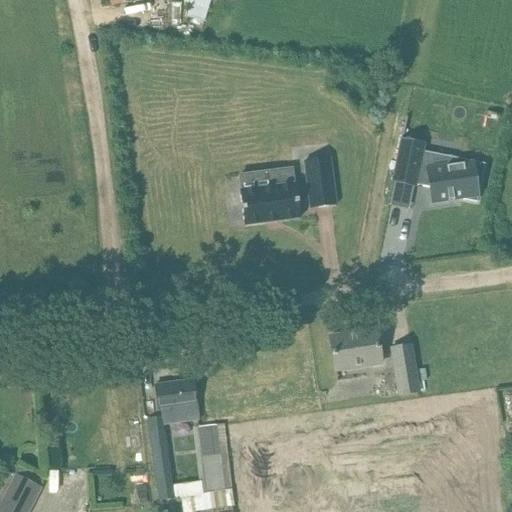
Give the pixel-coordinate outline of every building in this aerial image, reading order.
[(184,0),(184,2),(191,4),(186,17),(205,23),(212,0),(184,0)] [(401,141),(393,182),(394,183),(413,186),(415,187),(415,185),(429,188),(432,204),(454,200),(460,199),(460,200),(466,201),(477,203),(484,164),(475,162),(475,163),(456,159),(455,166),(427,170),(427,171),(419,169),(422,152),(423,145),(401,141)] [(310,209),(335,206),(329,158),(304,162),(310,209)] [(239,192),(244,226),(300,219),(295,184),(239,192)] [(375,330),(330,338),(335,371),(381,364),(375,330)] [(391,349),(398,397),(418,394),(410,346),(391,349)] [(193,380),(155,386),(158,412),(163,411),(164,417),(165,426),(198,421),(193,380)] [(164,417),(149,419),(159,502),(174,500),(172,485),(165,426),(164,417)] [(202,496),(182,499),(183,511),(201,511),(235,508),(225,424),(193,428),(200,482),(202,496)] [(28,511),(41,487),(16,475),(0,507),(0,511),(28,511)] [(146,486),(137,487),(139,506),(147,505),(146,493),(147,493),(146,486)]
